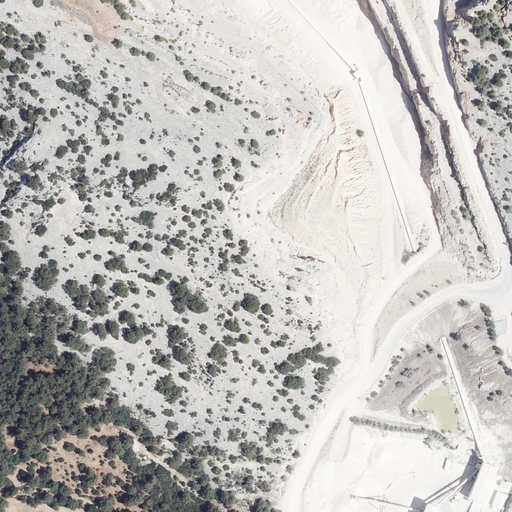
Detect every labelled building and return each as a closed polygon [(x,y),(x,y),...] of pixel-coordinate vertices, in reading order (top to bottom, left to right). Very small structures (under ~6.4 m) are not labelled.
[(356,78),(362,73),(357,67),(351,72),(356,78)] [(503,325),(495,327),(496,334),(505,332),(503,325)] [(465,496),(480,502),(490,479),(474,473),(465,496)] [(489,504),(502,509),(511,484),(511,483),(498,478),(495,484),(497,484),(489,504)] [(411,508),(410,511),(433,511),(434,511),(431,510),(434,503),(416,497),(412,509),(411,508)]
